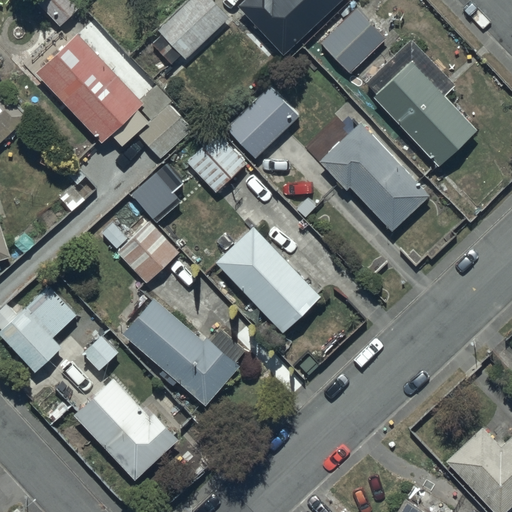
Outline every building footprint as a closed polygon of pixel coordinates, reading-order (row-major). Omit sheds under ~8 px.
[(76,0),(36,0),(61,26),(82,6),(76,0)] [(230,19),(212,0),(190,0),(159,30),(188,60),(230,19)] [(247,0),(240,8),(283,54),(341,0),(247,0)] [(385,41),(357,11),(322,43),(350,73),(385,41)] [(80,34),(37,72),(103,143),(141,107),(152,119),(139,132),(162,158),(192,130),(168,105),(172,102),(157,86),(141,100),(80,34)] [(454,84),(411,39),(366,83),(377,95),(374,98),(440,167),(477,130),(443,95),(454,84)] [(299,115),(271,86),(228,128),(256,157),(299,115)] [(8,104),(0,95),(0,142),(27,119),(11,101),(8,104)] [(429,196),(361,124),(320,161),(347,190),(350,187),(392,231),(429,196)] [(247,160),(218,133),(188,162),(215,190),(247,160)] [(0,220),(0,260),(12,257),(0,220)] [(119,226),(108,238),(118,247),(115,250),(147,282),(178,251),(149,222),(132,239),(119,226)] [(323,297),(254,226),(217,262),(285,333),(323,297)] [(0,327),(2,330),(0,331),(0,332),(36,372),(63,347),(53,337),(76,316),(49,286),(24,309),(15,299),(0,312),(0,327)] [(156,299),(125,335),(206,406),(240,366),(234,361),(244,350),(220,330),(210,341),(207,338),(204,341),(156,299)] [(120,351),(103,334),(84,353),(100,370),(120,351)] [(114,379),(75,415),(136,480),(179,441),(154,413),(149,418),(114,379)] [(484,427),(448,461),(495,511),(505,511),(511,506),(511,437),(501,447),(484,427)] [(425,511),(405,498),(395,511),(425,511)]
